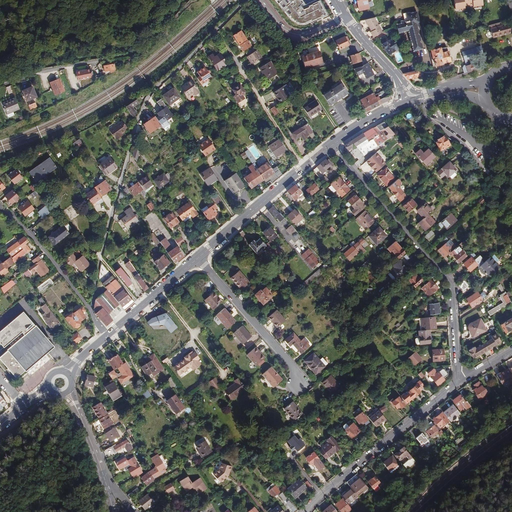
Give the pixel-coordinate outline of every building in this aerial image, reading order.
[(323,6),(315,2),(305,7),(302,2),(300,4),(296,0),(276,0),(292,18),(293,17),(297,21),(303,22),(309,21),(310,22),(314,20),(315,21),(328,16),(323,6)] [(453,0),(455,10),(465,8),(465,7),(469,6),(467,0),(453,0)] [(397,25),(398,32),(408,29),(413,51),(422,49),(416,23),(419,22),(416,12),(415,12),(414,11),(410,12),(410,13),(406,14),(408,22),(397,25)] [(371,31),(374,37),(382,32),(373,17),(364,20),(369,27),(370,29),(371,31)] [(373,17),(382,32),(384,31),(375,17),(373,17)] [(369,27),(364,20),(360,21),(365,29),(369,27)] [(490,29),(493,37),(511,32),(511,29),(511,25),(503,27),(502,26),(490,29)] [(239,45),(243,51),(251,46),(247,40),(241,31),(234,36),(240,45),(239,45)] [(346,36),(344,37),(335,41),(341,53),(349,49),(347,46),(348,45),(346,41),(349,40),(346,36)] [(389,40),(382,44),(387,53),(388,52),(389,54),(398,49),(393,40),(390,42),(389,40)] [(431,50),(432,57),(433,58),(434,57),(436,66),(442,64),(441,63),(450,61),(448,51),(447,51),(446,47),(440,48),(431,50)] [(483,54),(482,48),(463,55),(466,64),(467,66),(469,65),(467,60),(483,54)] [(304,59),(307,67),(325,62),(321,50),(311,54),(310,49),(299,52),(302,60),(304,59)] [(256,50),(247,57),(251,64),(261,58),(256,50)] [(208,56),(217,70),(227,64),(220,53),(214,57),(212,54),(208,56)] [(350,56),(353,64),(361,61),(360,59),(359,53),(350,56)] [(259,68),(267,80),(278,74),(270,62),(259,68)] [(362,66),(355,69),(360,78),(363,77),(365,76),(366,77),(366,78),(369,77),(374,75),(367,63),(362,66)] [(374,75),(376,73),(373,69),(367,63),(374,75)] [(464,73),(478,69),(476,63),(469,65),(467,66),(466,64),(463,66),(462,67),(464,73)] [(207,78),(210,76),(205,67),(197,72),(200,77),(197,78),(201,85),(208,80),(207,78)] [(76,72),(78,80),(93,77),(91,69),(76,72)] [(403,74),(408,79),(412,78),(413,79),(417,78),(417,77),(424,75),(423,73),(420,73),(420,70),(403,74)] [(50,83),(55,95),(65,91),(60,79),(50,83)] [(199,92),(191,80),(180,87),(188,98),(193,94),(195,95),(199,92)] [(233,96),(237,103),(244,98),(243,96),(242,94),(245,92),(244,91),(248,88),(245,83),(241,86),(240,84),(232,89),(236,95),(233,96)] [(323,95),(330,105),(348,93),(341,83),(323,95)] [(273,92),(280,103),(289,97),(283,86),(273,92)] [(22,91),(27,101),(37,97),(33,87),(22,91)] [(163,96),(169,105),(180,98),(173,88),(163,96)] [(387,90),(374,95),(375,97),(378,96),(381,100),(390,96),(387,90)] [(373,93),(366,98),(372,109),(379,105),(392,99),(390,96),(381,100),(378,96),(375,97),(374,95),(373,93)] [(359,101),(365,112),(372,109),(366,97),(359,101)] [(3,104),(7,114),(20,109),(16,99),(3,104)] [(136,99),(126,106),(133,116),(136,113),(132,108),(137,104),(136,103),(138,102),(136,99)] [(303,109),(309,117),(322,109),(315,100),(303,109)] [(164,122),(173,116),(165,104),(162,107),(164,109),(157,113),(164,122)] [(149,133),(161,125),(155,116),(143,124),(149,133)] [(301,136),(303,140),(307,137),(306,136),(315,131),(305,116),(295,122),(299,129),(292,133),(296,139),(301,136)] [(127,127),(122,121),(109,130),(116,140),(121,137),(120,135),(122,134),(126,131),(125,129),(127,127)] [(394,134),(384,122),(372,128),(384,142),(394,134)] [(351,141),(364,156),(377,146),(384,142),(372,128),(363,134),(351,141)] [(435,142),(440,151),(451,145),(445,135),(435,141),(435,142)] [(269,147),(279,140),(278,137),(267,144),(269,147)] [(198,146),(205,156),(215,149),(208,139),(198,146)] [(269,147),(276,157),(286,150),(279,140),(269,147)] [(364,156),(351,141),(344,145),(345,147),(343,149),(346,154),(349,153),(351,151),(359,159),(364,156)] [(272,160),(276,157),(269,147),(265,149),(272,160)] [(415,153),(426,165),(435,157),(428,149),(423,153),(420,149),(415,153)] [(374,161),(369,155),(359,161),(364,168),(374,161)] [(28,172),(36,182),(57,167),(49,157),(28,172)] [(105,176),(117,167),(110,157),(98,166),(105,176)] [(327,161),(326,159),(320,164),(316,167),(322,174),(325,171),(326,171),(327,170),(329,172),(332,170),(330,168),(332,167),(331,166),(333,165),(329,159),(327,161)] [(263,180),(266,184),(270,181),(272,183),(278,178),(267,162),(256,169),(263,180)] [(456,170),(449,162),(437,172),(442,178),(446,174),(449,177),(449,176),(452,179),(457,175),(454,172),(456,170)] [(256,169),(253,164),(248,167),(252,172),(244,178),(251,189),(263,180),(256,169)] [(385,169),(394,178),(395,177),(387,167),(385,169)] [(199,175),(207,186),(217,179),(210,168),(199,175)] [(377,175),(386,186),(394,179),(394,178),(385,169),(385,168),(383,171),(380,173),(377,175)] [(8,176),(14,184),(22,178),(16,170),(8,176)] [(163,174),(154,181),(159,188),(172,179),(167,173),(164,175),(163,174)] [(240,188),(244,185),(236,173),(224,181),(232,192),(234,192),(234,193),(237,191),(236,189),(239,187),(240,188)] [(94,189),(100,196),(111,189),(105,180),(104,181),(100,175),(98,180),(99,183),(100,184),(94,188),(94,189)] [(325,175),(320,180),(325,185),(330,180),(325,175)] [(138,182),(144,191),(153,185),(147,176),(138,182)] [(344,183),(346,182),(343,179),(342,180),(339,177),(330,184),(331,185),(336,191),(344,183)] [(391,191),(400,202),(407,196),(397,186),(400,184),(400,182),(397,179),(388,187),(391,191)] [(144,196),(146,194),(144,191),(138,182),(134,185),(132,186),(129,188),(134,196),(141,191),(144,196)] [(296,185),(302,192),(305,189),(299,182),(296,185)] [(314,183),(305,190),(310,197),(319,189),(314,183)] [(341,197),(350,190),(344,183),(336,191),(341,197)] [(302,192),(296,185),(287,192),(295,201),(298,198),(297,197),(302,192)] [(92,204),(101,198),(100,196),(94,189),(85,195),(92,204)] [(12,190),(5,197),(12,204),(14,202),(17,200),(19,198),(12,190)] [(345,199),(351,205),(359,199),(355,194),(353,195),(352,193),(345,199)] [(403,206),(411,199),(410,197),(401,204),(403,206)] [(355,216),(366,206),(359,199),(351,205),(354,209),(351,212),(355,216)] [(403,206),(409,213),(417,205),(411,199),(403,206)] [(18,207),(25,216),(27,214),(32,210),(34,209),(27,201),(18,207)] [(151,211),(156,208),(152,201),(147,205),(151,211)] [(203,212),(214,205),(212,201),(201,209),(203,212)] [(76,202),(64,209),(70,220),(82,213),(76,202)] [(189,202),(177,211),(175,212),(182,220),(190,214),(193,218),(198,214),(189,202)] [(497,212),(504,205),(502,202),(496,207),(497,209),(495,210),(497,212)] [(416,211),(423,219),(428,214),(436,207),(433,204),(429,207),(425,203),(416,211)] [(217,208),(214,205),(203,212),(208,219),(217,213),(214,210),(217,208)] [(38,213),(42,218),(50,212),(46,206),(38,213)] [(280,212),(279,213),(273,207),(268,211),(274,218),(275,217),(280,222),(285,218),(280,212)] [(123,223),(127,229),(138,221),(138,220),(135,215),(132,212),(133,211),(131,208),(124,212),(127,215),(120,220),(119,221),(121,224),(123,223)] [(287,216),(295,225),(302,219),(294,210),(287,216)] [(158,227),(163,224),(153,211),(145,218),(155,231),(154,229),(157,226),(158,227)] [(365,211),(355,219),(365,230),(375,222),(365,211)] [(163,218),(171,229),(179,222),(172,212),(163,218)] [(440,222),(446,229),(457,220),(450,213),(440,222)] [(418,223),(425,231),(435,222),(428,214),(423,219),(418,223)] [(302,219),(295,225),(297,227),(304,221),(302,219)] [(63,225),(68,231),(71,228),(67,222),(63,225)] [(53,246),(69,233),(68,231),(63,225),(47,238),(53,246)] [(290,234),(295,230),(291,225),(286,229),(290,234)] [(270,241),(277,235),(270,227),(263,233),(270,241)] [(368,236),(376,245),(386,236),(379,227),(368,236)] [(434,233),(431,230),(425,236),(428,239),(434,233)] [(159,242),(153,232),(149,235),(157,247),(159,246),(161,250),(164,248),(161,244),(159,242)] [(175,239),(179,246),(185,243),(181,235),(175,239)] [(6,250),(12,258),(13,259),(12,260),(10,257),(0,264),(0,273),(2,276),(9,271),(6,268),(23,256),(28,252),(30,250),(27,245),(26,246),(25,244),(28,241),(24,236),(6,250)] [(78,245),(73,238),(67,242),(70,246),(71,245),(74,249),(78,245)] [(357,242),(353,246),(357,251),(362,246),(361,245),(365,242),(361,238),(357,241),(357,242)] [(266,246),(259,239),(255,243),(253,241),(248,245),(256,254),(266,246)] [(167,240),(161,244),(164,248),(174,263),(184,256),(177,247),(173,249),(167,240)] [(312,268),(316,265),(318,267),(321,264),(319,262),(300,240),(295,244),(292,240),(289,242),(293,246),(312,268)] [(268,243),(278,255),(282,252),(280,250),(283,248),(278,243),(275,245),(270,241),(268,243)] [(392,251),(395,254),(394,254),(398,259),(406,252),(402,248),(401,248),(395,242),(387,248),(390,252),(392,251)] [(457,246),(456,247),(453,244),(449,247),(447,244),(446,243),(437,250),(444,258),(447,255),(449,257),(452,255),(458,262),(466,256),(457,246)] [(350,248),(343,254),(349,260),(358,253),(358,252),(357,251),(353,246),(352,246),(350,248)] [(360,256),(366,251),(362,246),(357,251),(358,252),(358,253),(360,256)] [(28,252),(23,256),(26,260),(33,255),(31,253),(30,255),(28,252)] [(491,257),(496,263),(499,260),(494,254),(491,257)] [(154,262),(160,270),(169,263),(163,255),(154,262)] [(41,259),(38,256),(31,261),(34,264),(32,266),(41,277),(49,271),(41,259)] [(83,256),(74,263),(78,268),(74,270),(77,274),(89,264),(83,256)] [(341,256),(338,259),(344,265),(347,262),(341,256)] [(463,264),(470,272),(478,265),(471,257),(463,264)] [(486,273),(489,276),(499,267),(496,263),(491,257),(478,268),(484,274),(486,273)] [(359,273),(371,262),(368,260),(357,270),(359,273)] [(389,272),(397,281),(402,276),(401,276),(408,270),(405,267),(402,263),(401,263),(399,260),(392,266),(394,268),(389,272)] [(148,288),(129,261),(125,264),(144,291),(148,288)] [(315,272),(303,283),(306,286),(328,267),(325,264),(318,270),(319,270),(317,272),(319,274),(318,275),(315,272)] [(115,271),(128,287),(132,283),(120,268),(115,271)] [(32,274),(28,269),(23,273),(19,276),(22,279),(25,276),(27,278),(32,274)] [(359,273),(356,269),(348,275),(352,279),(359,273)] [(231,278),(239,288),(242,285),(244,287),(249,283),(239,271),(231,278)] [(422,281),(418,277),(415,274),(408,280),(415,287),(422,281)] [(105,287),(115,279),(112,275),(102,284),(105,287)] [(64,279),(61,276),(53,282),(56,286),(61,281),(64,279)] [(53,283),(49,278),(37,287),(41,292),(53,283)] [(105,287),(122,307),(131,299),(115,279),(105,287)] [(438,288),(431,280),(428,283),(421,288),(428,297),(435,291),(438,288)] [(13,281),(11,281),(1,288),(4,294),(15,284),(13,281)] [(469,286),(464,281),(459,286),(463,291),(469,286)] [(132,283),(128,287),(134,294),(136,292),(135,291),(132,283)] [(490,316),(511,303),(500,284),(498,286),(502,293),(500,295),(500,296),(499,297),(503,303),(488,312),(490,316)] [(255,295),(263,303),(267,299),(271,295),(265,289),(261,292),(260,291),(255,295)] [(95,313),(106,326),(113,320),(107,314),(119,304),(107,290),(95,300),(93,310),(95,313)] [(281,297),(276,291),(272,294),(276,299),(278,298),(279,299),(281,297)] [(213,292),(205,300),(213,309),(221,301),(213,292)] [(472,308),(482,301),(482,300),(477,292),(466,299),(472,308)] [(131,299),(122,307),(124,310),(134,302),(131,299)] [(430,315),(439,314),(437,303),(429,304),(430,315)] [(58,322),(45,304),(41,307),(44,311),(41,314),(46,321),(48,323),(47,324),(50,328),(51,328),(54,326),(54,325),(58,322)] [(72,312),(65,318),(69,323),(70,323),(73,327),(74,327),(77,327),(79,326),(79,323),(80,322),(79,321),(85,317),(82,313),(85,310),(82,307),(73,313),(72,312)] [(216,315),(227,328),(236,321),(232,318),(230,316),(230,315),(224,308),(216,315)] [(286,320),(277,310),(268,317),(277,328),(286,320)] [(53,346),(23,311),(0,330),(0,343),(4,348),(9,343),(12,346),(0,356),(0,359),(16,378),(53,346)] [(178,327),(165,312),(151,318),(148,322),(153,329),(163,324),(171,333),(178,327)] [(430,330),(436,329),(435,317),(421,318),(422,330),(430,330)] [(511,318),(500,325),(505,333),(511,328),(511,318)] [(468,329),(469,329),(473,338),(486,331),(481,321),(474,324),(473,322),(472,323),(471,324),(470,325),(469,326),(468,327),(468,329)] [(233,333),(243,344),(251,336),(242,325),(233,333)] [(430,330),(422,330),(419,331),(419,338),(420,344),(420,345),(431,344),(430,334),(430,330)] [(293,332),(284,340),(290,346),(292,344),(301,354),(310,346),(308,343),(309,343),(304,338),(301,341),(293,332)] [(81,339),(77,333),(71,337),(75,343),(81,339)] [(484,344),(489,351),(492,348),(497,344),(498,345),(501,343),(501,342),(496,334),(491,337),(493,339),(484,344)] [(247,349),(251,344),(248,340),(243,345),(247,349)] [(124,352),(119,344),(116,346),(121,354),(124,352)] [(489,351),(484,344),(476,349),(475,347),(469,351),(470,352),(470,353),(472,357),(473,357),(474,359),(475,358),(476,358),(478,357),(479,356),(481,354),(481,355),(489,351)] [(259,351),(255,347),(247,355),(256,365),(264,359),(258,352),(259,351)] [(443,349),(432,350),(433,361),(444,360),(443,349)] [(185,359),(174,367),(179,375),(191,366),(194,369),(201,364),(198,360),(201,358),(195,350),(193,352),(192,350),(183,357),(185,359)] [(339,362),(347,355),(344,352),(336,359),(339,362)] [(421,359),(415,352),(408,358),(410,360),(415,365),(421,359)] [(319,360),(313,353),(304,361),(316,374),(325,366),(319,360)] [(117,368),(123,364),(117,354),(108,360),(114,369),(117,368)] [(148,357),(146,358),(148,362),(141,367),(146,375),(151,372),(153,376),(163,369),(154,354),(149,357),(148,357)] [(322,357),(319,360),(325,366),(328,363),(322,357)] [(123,364),(117,368),(120,372),(117,374),(114,370),(108,373),(112,379),(116,377),(121,384),(130,378),(134,376),(125,362),(123,364)] [(282,379),(271,367),(262,374),(273,387),(282,379)] [(433,368),(427,373),(437,385),(444,380),(443,379),(438,372),(434,368),(433,368)] [(438,372),(443,379),(448,374),(443,368),(442,369),(438,372)] [(511,373),(509,369),(505,371),(505,370),(497,375),(502,384),(510,380),(511,383),(511,386),(510,388),(511,390),(511,373)] [(93,384),(95,377),(87,375),(84,385),(93,387),(93,385),(93,384)] [(340,386),(331,376),(322,383),(331,394),(340,386)] [(215,377),(209,382),(205,385),(209,390),(213,387),(215,390),(221,385),(215,377)] [(246,388),(238,378),(234,380),(235,382),(224,390),(231,399),(246,388)] [(122,396),(112,379),(103,385),(106,391),(108,394),(113,401),(122,396)] [(405,392),(400,396),(406,403),(410,400),(409,400),(411,398),(412,399),(420,391),(420,390),(422,389),(421,388),(424,385),(420,380),(416,383),(416,384),(405,393),(405,392)] [(486,391),(482,385),(481,386),(479,382),(474,386),(475,388),(473,389),(477,395),(480,393),(481,394),(486,391)] [(0,406),(10,399),(0,387),(0,406)] [(184,408),(175,394),(166,400),(176,414),(184,408)] [(458,396),(459,397),(454,401),(461,410),(464,407),(467,410),(471,406),(467,401),(466,401),(460,395),(458,396)] [(405,404),(398,397),(393,400),(392,399),(391,400),(397,408),(400,406),(401,407),(405,404)] [(96,415),(99,419),(107,414),(100,402),(93,406),(97,414),(96,415)] [(302,413),(292,402),(284,409),(294,420),(302,413)] [(443,412),(450,421),(460,413),(453,404),(443,412)] [(385,405),(378,409),(379,410),(381,413),(387,410),(385,405)] [(443,433),(439,428),(449,420),(443,413),(443,412),(438,406),(434,410),(438,415),(432,420),(435,423),(433,424),(431,421),(424,427),(432,437),(437,432),(440,435),(443,433)] [(381,413),(379,410),(369,418),(375,426),(382,421),(381,420),(384,417),(381,413)] [(362,412),(354,417),(360,425),(364,423),(366,425),(369,422),(368,420),(362,412)] [(99,419),(92,423),(94,427),(100,423),(104,429),(113,424),(107,414),(99,419)] [(129,428),(134,426),(132,424),(135,423),(131,417),(124,421),(125,421),(129,428)] [(345,429),(352,438),(360,431),(351,420),(346,423),(348,426),(345,429)] [(120,436),(115,428),(105,433),(110,442),(120,436)] [(418,444),(421,448),(425,445),(424,444),(428,440),(422,433),(418,436),(411,429),(408,431),(414,438),(415,437),(420,443),(418,444)] [(305,444),(300,438),(298,439),(294,435),(287,440),(291,445),(289,447),(294,453),(305,444)] [(322,449),(319,451),(325,459),(329,457),(333,453),(332,452),(335,451),(335,452),(336,452),(341,448),(331,435),(326,440),(328,442),(322,447),(321,448),(322,449)] [(115,444),(110,447),(114,452),(115,452),(124,447),(127,451),(133,448),(130,443),(129,444),(126,438),(119,442),(119,444),(116,446),(115,444)] [(212,451),(205,440),(196,446),(198,450),(197,451),(201,458),(212,451)] [(398,440),(394,443),(398,448),(400,450),(397,452),(396,452),(394,454),(397,458),(398,457),(400,460),(406,455),(409,460),(403,465),(407,469),(416,462),(398,440)] [(318,470),(323,466),(313,452),(306,457),(311,465),(313,464),(318,470)] [(377,457),(391,473),(392,472),(400,465),(392,455),(386,460),(381,454),(377,457)] [(127,467),(128,469),(132,476),(132,475),(134,478),(143,473),(133,456),(127,460),(125,457),(115,463),(119,470),(123,467),(124,469),(127,467)] [(163,470),(166,468),(163,463),(160,465),(148,472),(147,473),(145,474),(141,478),(147,485),(154,479),(152,476),(163,470)] [(213,474),(220,482),(228,475),(231,466),(221,463),(219,469),(213,474)] [(335,504),(341,511),(347,511),(352,509),(348,504),(368,487),(357,474),(347,482),(351,488),(341,496),(343,498),(335,504)] [(193,482),(189,475),(179,481),(186,491),(193,486),(198,494),(207,488),(200,477),(193,482)] [(368,481),(373,488),(375,486),(379,483),(374,476),(368,481)] [(287,488),(294,498),(306,488),(299,479),(287,488)] [(174,489),(171,483),(163,487),(167,493),(174,489)] [(273,498),(280,492),(273,483),(266,489),(273,498)] [(136,494),(133,490),(127,495),(130,498),(136,494)] [(279,495),(292,511),(296,511),(299,510),(283,491),(279,495)] [(145,510),(153,503),(147,494),(138,501),(145,510)] [(337,511),(330,503),(326,505),(328,507),(322,511),(337,511)]
